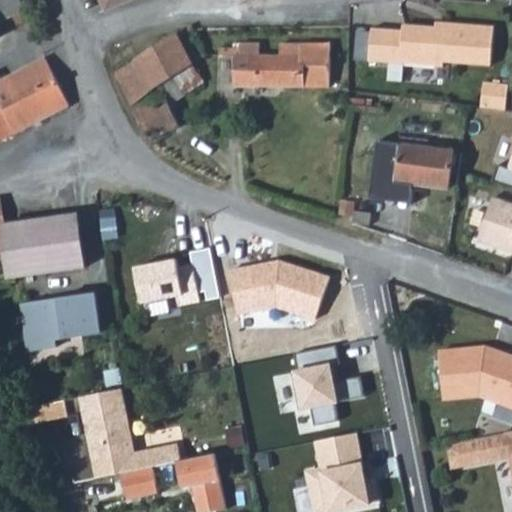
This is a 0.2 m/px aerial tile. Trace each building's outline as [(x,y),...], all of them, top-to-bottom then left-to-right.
[(0,0),(0,116),(2,116),(0,109),(0,98),(13,93),(11,90),(8,82),(0,85),(0,25),(9,21),(16,30),(27,25),(22,14),(18,3),(25,0),(0,0)] [(104,0),(98,0),(105,12),(109,10),(104,0)] [(104,0),(109,10),(130,0),(104,0)] [(366,33),(364,66),(438,71),(438,66),(486,70),(489,31),(440,28),(440,32),(398,29),(397,35),(366,33)] [(188,33),(175,41),(192,67),(205,58),(188,33)] [(168,82),(192,67),(175,41),(173,39),(124,71),(115,77),(131,106),(159,88),(168,82)] [(282,45),(258,44),(258,57),(257,86),(281,88),(282,58),(282,45)] [(282,58),(281,88),(327,88),(329,47),(300,45),(299,58),(282,58)] [(258,57),(232,57),(235,85),(257,86),(258,57)] [(44,60),(22,71),(24,74),(28,81),(37,77),(40,85),(23,92),(19,86),(11,90),(13,93),(0,98),(0,109),(2,116),(0,116),(0,145),(68,109),(44,60)] [(177,97),(200,83),(192,67),(168,82),(177,97)] [(8,82),(11,90),(19,86),(23,92),(40,85),(37,77),(28,81),(24,74),(8,82)] [(487,108),(511,110),(511,83),(489,82),(487,108)] [(150,143),(180,131),(165,100),(133,110),(150,143)] [(443,188),(446,152),(396,148),(394,182),(443,188)] [(483,242),(511,251),(511,199),(499,195),(483,242)] [(0,236),(4,236),(6,243),(41,236),(34,200),(0,206),(0,236)] [(198,258),(141,267),(147,303),(184,297),(186,305),(227,298),(219,247),(197,251),(198,258)] [(27,303),(33,348),(111,337),(104,291),(27,303)] [(511,369),(478,357),(432,360),(435,408),(471,405),(511,420),(511,369)] [(113,385),(70,394),(83,460),(126,451),(113,385)] [(511,511),(511,439),(497,442),(509,511),(511,511)] [(208,453),(170,461),(175,488),(185,486),(189,511),(201,511),(219,508),(208,453)] [(145,466),(114,472),(119,499),(151,492),(145,466)]
